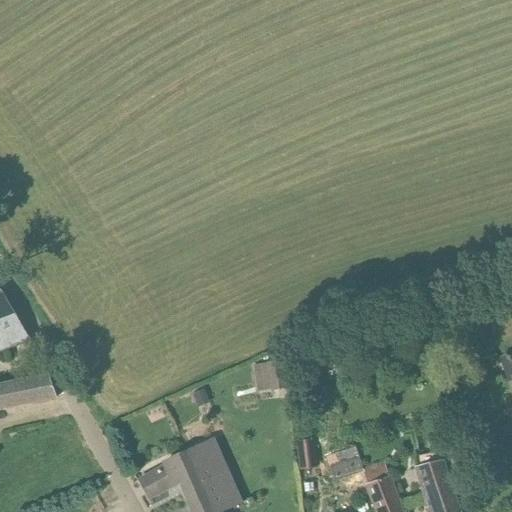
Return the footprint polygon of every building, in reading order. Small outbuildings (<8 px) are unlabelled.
[(0,350),(28,340),(13,315),(0,294),(3,293),(1,290),(0,290),(0,350)] [(511,395),(511,356),(500,361),(511,395)] [(257,391),(287,388),(283,360),(266,363),(266,364),(254,366),(257,391)] [(49,377),(0,386),(0,410),(57,398),(49,377)] [(196,403),(198,408),(210,403),(208,398),(205,390),(193,395),(196,403)] [(296,443),(300,471),(317,469),(314,440),(296,443)] [(164,463),(167,468),(175,486),(181,483),(191,502),(232,482),(213,441),(164,463)] [(363,470),(362,467),(356,447),(333,455),(341,480),(363,473),(366,484),(377,511),(402,511),(385,463),(363,470)] [(466,468),(460,449),(459,449),(448,453),(454,472),(466,468)] [(427,511),(457,511),(439,452),(415,458),(417,467),(412,468),(427,511)] [(175,486),(167,468),(139,482),(141,486),(147,500),(175,486)] [(223,511),(242,504),(232,482),(191,502),(195,511),(223,511)]
